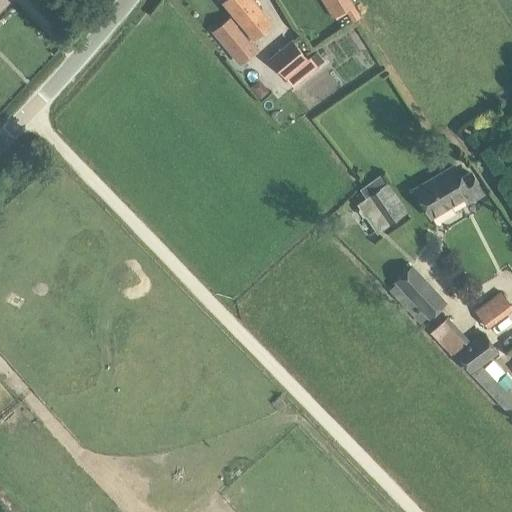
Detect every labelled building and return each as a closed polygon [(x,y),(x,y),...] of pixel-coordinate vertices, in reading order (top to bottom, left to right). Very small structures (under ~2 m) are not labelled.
[(243,25),(241,26),(232,16),(212,32),(240,66),(260,50),(252,40),(254,38),(254,39),(272,24),(252,0),(224,0),(224,1),(243,25)] [(353,6),(346,10),(348,13),(354,22),(361,18),(353,6)] [(309,60),(294,43),(273,61),(288,78),(303,66),(309,60)] [(309,60),(303,66),(310,74),(316,68),(309,60)] [(287,93),(310,74),(304,67),(281,86),(287,93)] [(483,194),(470,172),(461,177),(454,166),(416,189),(432,216),(465,196),(469,203),(483,194)] [(406,213),(380,176),(360,189),(367,199),(357,205),(359,208),(358,213),(361,217),(366,217),(377,233),(406,213)] [(331,235),(346,232),(343,218),(328,221),(331,235)] [(412,264),(393,282),(429,320),(448,302),(412,264)] [(511,305),(501,291),(475,311),(488,328),(511,310),(511,305)] [(470,372),(499,350),(486,332),(456,354),(470,372)] [(483,384),(497,394),(504,384),(491,374),(483,384)] [(511,382),(510,381),(498,398),(511,409),(511,382)]
